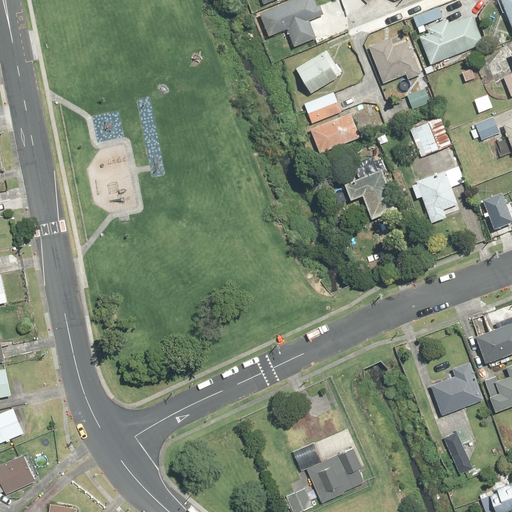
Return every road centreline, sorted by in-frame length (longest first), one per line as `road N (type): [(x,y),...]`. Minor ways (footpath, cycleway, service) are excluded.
road 1 (secondary): [(112,443),(71,357),(2,0)]
road 2 (residential): [(112,443),(374,320),(511,269)]
